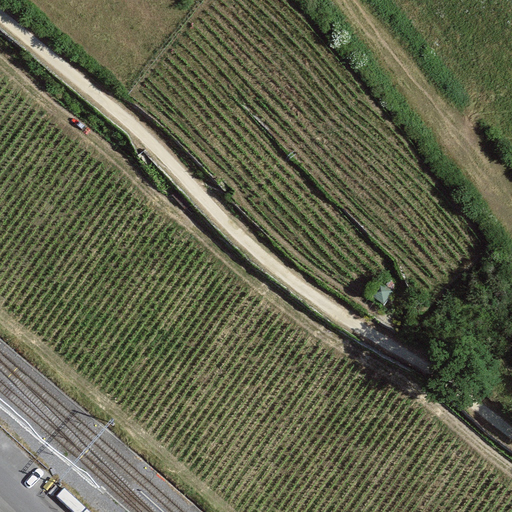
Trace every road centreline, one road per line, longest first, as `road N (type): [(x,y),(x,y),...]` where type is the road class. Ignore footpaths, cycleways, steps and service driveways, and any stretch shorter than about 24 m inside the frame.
road 1 (track): [(0,18),(144,137),(287,282),(511,436)]
road 2 (track): [(511,473),(230,266),(0,63)]
